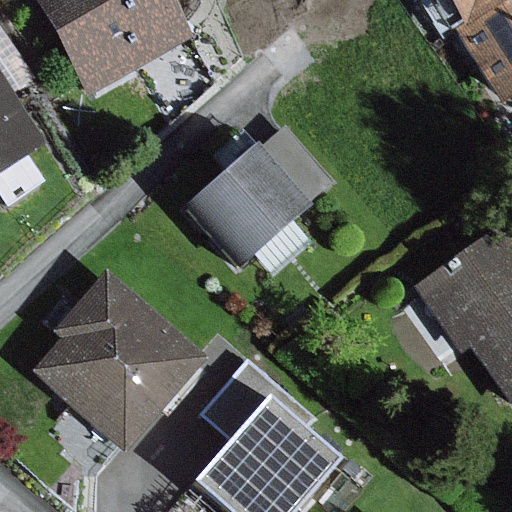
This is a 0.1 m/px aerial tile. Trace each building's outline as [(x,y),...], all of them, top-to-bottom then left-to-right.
[(30,0),(86,100),(193,41),(170,0),(30,0)] [(511,0),(414,0),(442,43),(452,36),(499,111),(511,102),(511,0)] [(0,78),(11,95),(32,82),(0,33),(0,78)] [(0,198),(7,209),(44,184),(27,159),(46,147),(11,95),(0,78),(0,198)] [(225,174),(182,210),(237,273),(252,259),(293,225),(308,212),(304,207),(331,184),(284,129),(258,152),(254,148),(253,149),(225,174)] [(211,158),(225,174),(253,149),(240,133),(211,158)] [(311,247),(293,225),(252,259),(270,281),(311,247)] [(511,243),(501,228),(411,290),(459,358),(470,350),(511,409),(511,243)] [(204,363),(103,274),(49,335),(59,344),(31,375),(122,455),(204,363)] [(198,417),(229,444),(267,400),(304,431),(314,419),(247,361),(198,417)] [(304,431),(267,400),(229,444),(194,486),(225,511),(300,511),(342,463),(304,431)]
